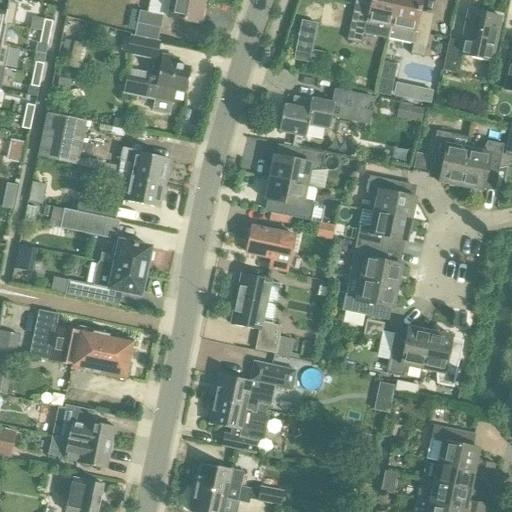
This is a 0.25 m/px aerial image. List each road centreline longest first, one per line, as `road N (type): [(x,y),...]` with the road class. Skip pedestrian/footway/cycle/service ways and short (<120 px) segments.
road 1 (tertiary): [(145,511),(221,127),(261,0)]
road 2 (residential): [(432,299),(444,237),(511,219)]
